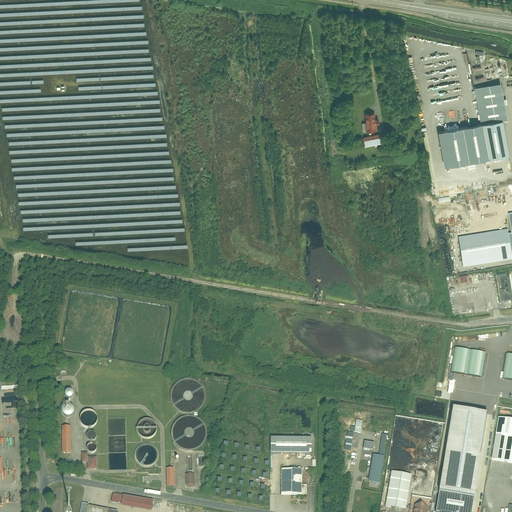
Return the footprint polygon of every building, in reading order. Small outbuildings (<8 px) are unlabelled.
[(438,132),(445,166),(508,155),(502,121),(507,120),(500,83),(474,88),(481,124),(438,132)] [(365,113),(366,131),(376,130),(375,124),(378,124),(378,118),(374,119),(374,113),(365,113)] [(379,134),(363,137),(365,146),(380,143),(379,134)] [(511,191),(503,193),(505,206),(511,204),(511,191)] [(456,202),(443,204),(448,233),(461,231),(456,202)] [(508,232),(458,239),(463,269),(511,261),(511,259),(511,256),(511,255),(511,237),(509,238),(508,232)] [(503,303),(511,300),(511,297),(508,274),(498,275),(503,303)] [(459,284),(470,283),(469,276),(458,278),(459,284)] [(466,301),(467,304),(461,305),(462,311),(468,310),(468,313),(474,312),(473,301),(466,301)] [(483,378),(487,353),(456,348),(452,373),(483,378)] [(511,380),(511,354),(507,354),(504,373),(503,373),(502,378),(511,380)] [(511,419),(499,417),(492,461),(511,463),(511,419)] [(270,455),(309,455),(309,442),(270,441),(270,450),(270,455)] [(364,443),(363,450),(372,452),(373,445),(364,443)] [(384,458),(373,456),(368,481),(379,483),(384,458)] [(87,459),(86,459),(86,464),(87,471),(96,471),(96,459),(87,459)] [(467,475),(442,471),(435,511),(471,511),(474,500),(463,498),(467,475)] [(301,472),(281,472),(281,497),(306,497),(306,487),(301,487),(301,472)] [(407,476),(392,473),(385,508),(401,511),(407,476)] [(149,511),(152,503),(112,495),(111,505),(116,506),(116,505),(121,505),(120,509),(138,511),(149,511)]
